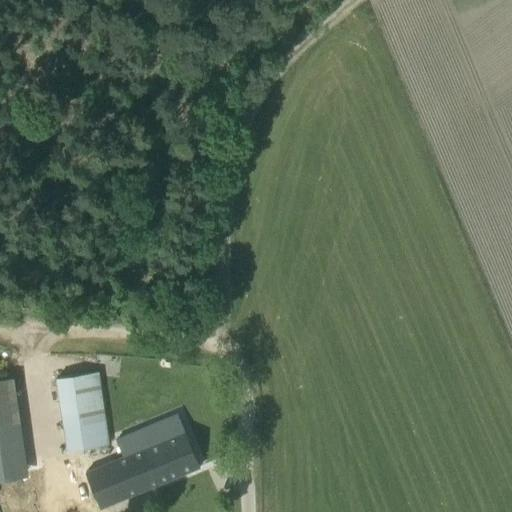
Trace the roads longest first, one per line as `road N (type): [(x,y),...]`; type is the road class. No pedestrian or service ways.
road 1 (unclassified): [(245,511),(239,343),(221,252),(232,158),(245,111),(304,42),(358,0)]
road 2 (track): [(0,326),(239,343)]
